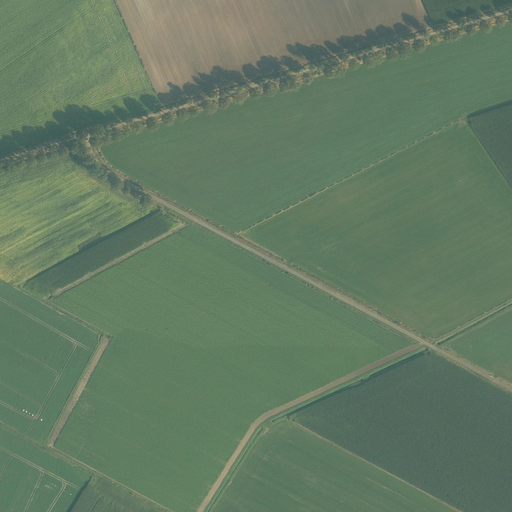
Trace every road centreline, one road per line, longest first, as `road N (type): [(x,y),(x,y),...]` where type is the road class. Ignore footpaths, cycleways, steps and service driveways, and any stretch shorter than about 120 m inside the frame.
road 1 (unclassified): [(511,389),(106,170),(83,135)]
road 2 (unclassified): [(83,135),(511,8)]
road 3 (track): [(428,511),(263,423)]
